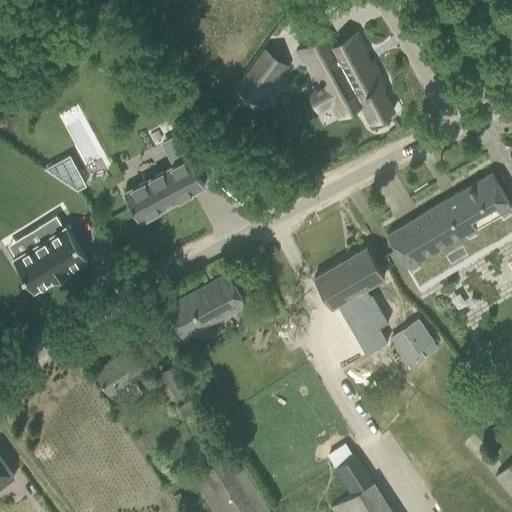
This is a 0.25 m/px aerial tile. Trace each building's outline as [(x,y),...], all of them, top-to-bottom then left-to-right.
[(326,34),(297,49),(303,59),(307,56),(320,81),(316,84),(318,87),(333,79),(350,110),(361,104),(370,122),(393,110),(379,84),(383,82),(372,61),(368,63),(362,52),(366,50),(355,31),(331,44),(326,34)] [(265,48),(237,87),(256,101),(271,81),(274,83),(287,65),(265,48)] [(220,152),(208,141),(200,150),(212,161),(220,152)] [(188,157),(123,192),(139,221),(204,186),(188,157)] [(446,198),(387,233),(417,284),(451,264),(444,252),(462,241),(469,253),(511,227),(511,206),(491,171),(453,194),(455,197),(448,202),(446,198)] [(47,237),(12,258),(33,291),(52,279),(53,280),(68,271),(67,270),(87,258),(66,225),(62,227),(55,216),(40,225),(47,237)] [(366,246),(313,277),(331,307),(336,304),(338,303),(341,308),(359,338),(375,329),(388,321),(371,292),(369,294),(365,287),(384,276),(366,246)] [(182,338),(245,304),(228,272),(165,306),(182,338)] [(418,319),(390,339),(410,367),(424,357),(419,350),(433,341),(418,319)] [(123,384),(144,371),(130,349),(95,371),(109,393),(110,392),(119,405),(131,398),(123,384)] [(197,390),(196,391),(177,361),(160,371),(179,401),(177,403),(184,415),(205,402),(197,390)] [(213,511),(271,511),(234,453),(193,480),(213,511)] [(335,465),(334,466),(334,467),(351,493),(371,480),(354,453),(353,454),(335,465)] [(0,488),(15,478),(2,460),(0,457),(0,488)] [(511,460),(494,475),(511,496),(511,460)]
